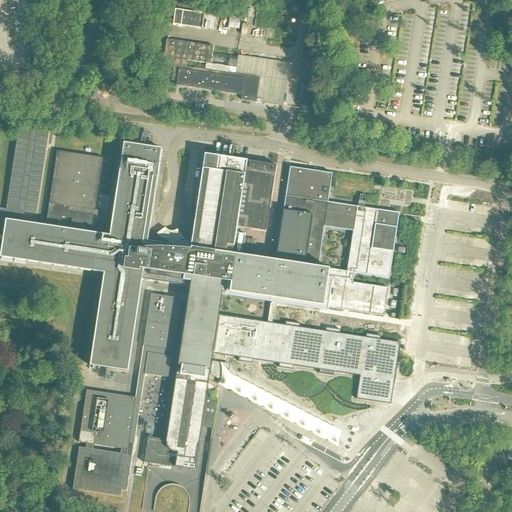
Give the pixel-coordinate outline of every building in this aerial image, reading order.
[(215,31),(217,16),(175,9),(173,25),(215,31)] [(230,15),(227,24),(238,27),(240,17),(230,15)] [(211,64),(213,47),(166,40),(163,64),(186,67),(187,61),(211,64)] [(241,96),(241,100),(282,107),(289,64),(238,56),(235,75),(228,74),(229,68),(205,64),(204,70),(173,66),(171,81),(177,82),(176,86),(241,96)] [(330,116),(298,111),(295,129),(327,135),(330,116)] [(36,215),(49,132),(19,127),(6,210),(0,209),(0,235),(3,236),(5,220),(5,216),(23,219),(24,213),(36,215)] [(339,334),(340,330),(325,328),(325,332),(299,328),(300,324),(285,322),(284,326),(272,324),(272,319),(273,319),(276,300),(384,317),(388,289),(352,283),(353,274),(389,279),(399,213),(327,203),(332,174),(289,168),(275,261),(242,256),(245,235),(235,233),(236,227),(266,231),(276,166),(246,161),(204,155),(196,208),(192,207),(190,219),(194,220),(190,246),(188,245),(180,235),(177,230),(176,230),(175,231),(174,232),(173,232),(172,232),(171,232),(170,232),(169,231),(168,231),(167,231),(167,230),(166,230),(165,229),(165,228),(161,231),(156,234),(160,238),(164,241),(168,242),(168,245),(147,242),(161,149),(123,144),(110,227),(98,211),(95,210),(103,158),(80,155),(57,151),(46,223),(42,222),(41,226),(5,220),(3,236),(0,252),(0,258),(103,274),(89,366),(127,372),(141,280),(189,287),(185,308),(179,308),(181,299),(150,295),(135,398),(86,391),(78,443),(121,449),(120,454),(79,448),(72,490),(120,497),(121,491),(127,492),(133,451),(144,375),(169,378),(170,372),(176,373),(165,441),(147,438),(143,463),(194,471),(209,376),(219,381),(220,382),(222,365),(221,364),(221,367),(211,362),(212,354),(238,358),(238,362),(252,364),(253,360),(278,364),(278,368),(293,370),(293,366),(319,370),(318,374),(333,376),(334,373),(359,376),(356,400),(390,405),(393,384),(400,343),(380,340),(380,336),(366,334),(365,338),(339,334)]
